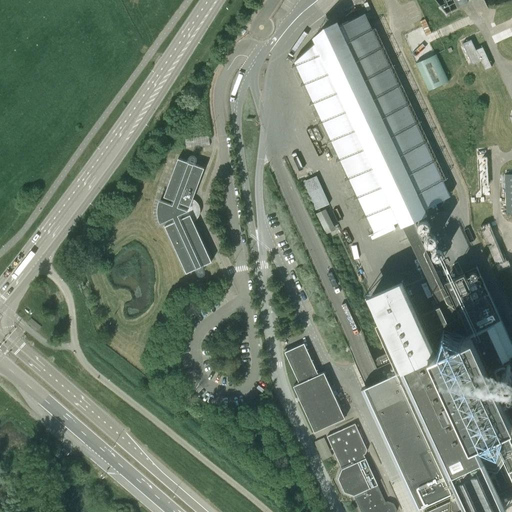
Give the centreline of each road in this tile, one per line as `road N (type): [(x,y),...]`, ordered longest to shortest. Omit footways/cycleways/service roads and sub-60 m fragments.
road 1 (unclassified): [(267,511),(90,370),(75,346),(65,290),(28,253)]
road 2 (primary): [(28,253),(212,0)]
road 3 (motorway): [(202,511),(0,337)]
road 4 (motorway): [(0,361),(174,511)]
